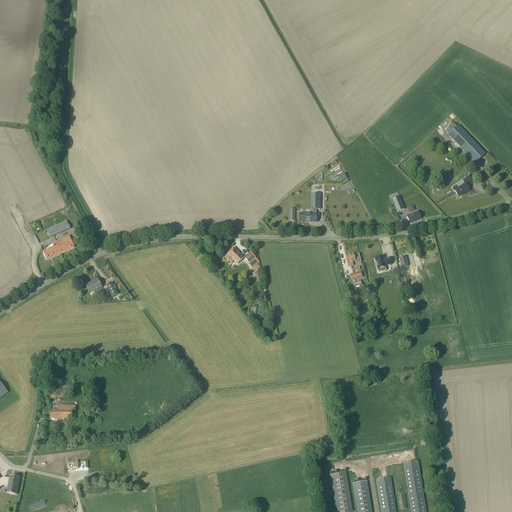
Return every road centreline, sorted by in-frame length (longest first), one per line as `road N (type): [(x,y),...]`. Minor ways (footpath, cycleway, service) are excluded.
road 1 (unclassified): [(99,252),(178,233),(410,232),(511,204)]
road 2 (unclassified): [(99,252),(24,128)]
